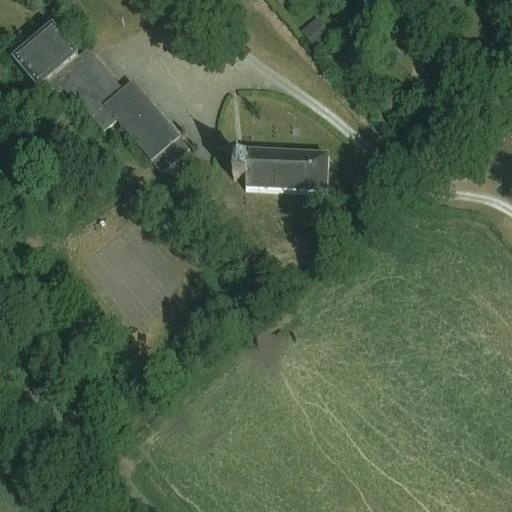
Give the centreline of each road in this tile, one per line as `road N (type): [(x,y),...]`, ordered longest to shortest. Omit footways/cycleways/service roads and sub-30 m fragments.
road 1 (unclassified): [(511,211),(470,192),(404,185),(234,49),(188,0)]
road 2 (unclassified): [(142,511),(0,353)]
